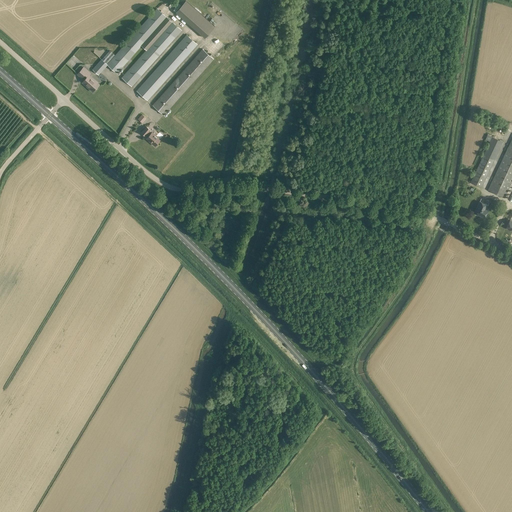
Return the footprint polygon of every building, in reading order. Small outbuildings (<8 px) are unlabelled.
[(186,1),(176,12),(205,38),(215,27),(186,1)] [(167,17),(158,9),(157,8),(107,64),(117,73),(142,45),(147,49),(122,78),(132,86),(182,30),(172,21),(167,17)] [(198,44),(187,34),(137,91),(148,101),(198,44)] [(214,59),(203,49),(153,105),(164,115),(214,59)] [(105,62),(101,59),(92,69),(95,72),(105,62)] [(91,74),(84,68),(78,74),(82,78),(85,74),(88,76),(83,81),(90,87),(89,88),(93,91),(99,84),(89,76),(91,74)] [(137,119),(142,123),(146,118),(141,114),(137,119)] [(150,130),(147,126),(141,132),(145,136),(145,135),(147,137),(146,138),(155,145),(161,139),(152,132),(150,130)] [(503,142),(487,135),(485,140),(489,141),(471,182),(482,187),(503,142)] [(511,182),(511,138),(509,144),(488,190),(505,198),(511,182)] [(487,205),(480,201),(475,211),(480,213),(479,215),(484,218),(488,210),(486,209),(487,205)]
